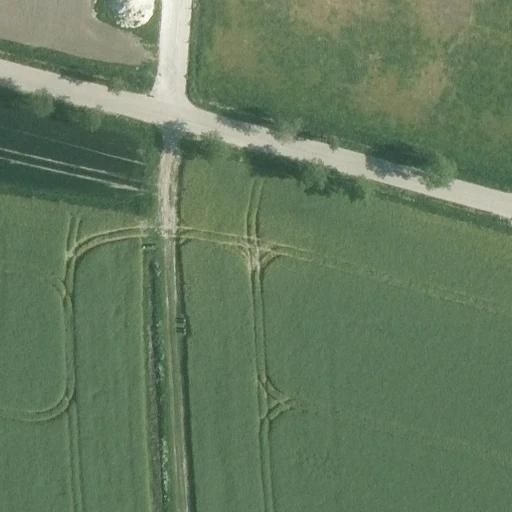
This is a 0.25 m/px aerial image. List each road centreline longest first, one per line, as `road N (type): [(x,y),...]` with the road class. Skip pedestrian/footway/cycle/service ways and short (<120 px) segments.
road 1 (tertiary): [(511,196),(0,68)]
road 2 (track): [(173,511),(171,111)]
